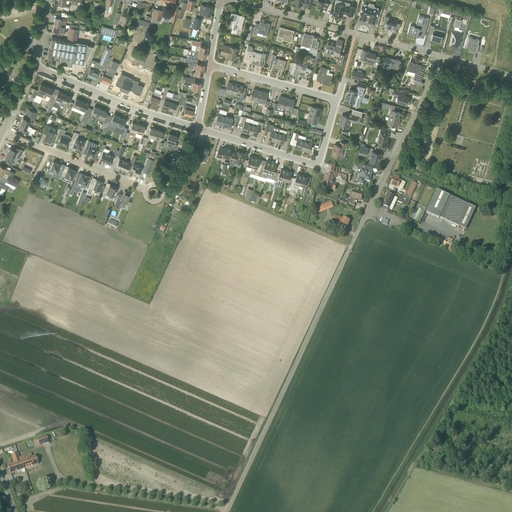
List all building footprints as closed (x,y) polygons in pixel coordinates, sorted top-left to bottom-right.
[(192,10),(195,2),(188,0),(187,5),(184,4),(183,8),(186,8),(186,9),(192,10)] [(314,0),(314,3),(317,4),(316,9),(321,10),(321,9),(323,10),(323,9),(327,10),(329,2),(325,1),(325,0),(314,0)] [(353,15),(354,10),(355,7),(350,5),(350,3),(339,0),(335,0),(335,3),(336,4),(334,14),(342,16),(343,12),(347,13),(347,14),(353,15)] [(211,15),(210,15),(212,7),(206,5),(206,6),(201,4),(199,12),(205,14),(204,18),(210,19),(211,15)] [(372,8),(372,10),(368,8),(369,7),(362,5),(360,13),(361,13),(360,16),(360,17),(360,18),(359,19),(365,21),(366,18),(369,19),(368,22),(375,24),(376,18),(377,18),(379,10),(372,8)] [(160,20),(163,11),(154,9),(151,18),(152,18),(151,22),(159,24),(160,20)] [(182,19),(184,11),(178,9),(175,17),(182,19)] [(241,30),(245,16),(241,15),(232,12),(229,21),(234,22),(231,33),(237,34),(238,29),(241,30)] [(385,16),(383,23),(386,24),(385,24),(385,27),(390,28),(393,29),(395,30),(396,28),(399,29),(401,23),(397,22),(397,24),(388,22),(389,17),(385,16)] [(61,18),(60,20),(55,18),(54,25),(65,27),(66,22),(66,19),(61,18)] [(198,29),(201,19),(195,18),(194,21),(193,26),(192,27),(198,29)] [(270,24),(260,21),(259,24),(256,23),(254,27),(251,26),(250,33),(257,35),(257,32),(267,35),(270,24)] [(406,31),(404,40),(413,42),(414,42),(414,43),(419,44),(424,26),(414,23),(411,33),(406,31)] [(65,27),(54,25),(52,31),(58,32),(58,33),(65,34),(65,31),(64,31),(65,27)] [(79,29),(77,29),(70,27),(69,27),(67,38),(77,40),(79,29)] [(283,37),(292,39),(294,31),(280,27),(277,36),(278,36),(277,40),(282,41),(283,37)] [(434,28),(431,40),(441,42),(442,37),(444,37),(445,31),(434,28)] [(313,36),(308,35),(309,34),(304,33),(301,45),(315,49),(316,42),(318,37),(313,36)] [(452,38),(450,45),(458,47),(461,35),(453,33),(453,34),(452,34),(451,38),(452,38)] [(50,45),(49,48),(60,50),(59,55),(73,57),(72,62),(84,64),(84,60),(87,45),(87,44),(51,37),(51,40),(49,40),(49,41),(49,43),(48,45),(50,45)] [(470,51),(477,52),(479,45),(478,45),(479,40),(474,38),(469,37),(467,42),(466,48),(471,49),(470,51)] [(207,53),(208,47),(200,46),(201,42),(193,40),(192,44),(196,45),(195,50),(207,53)] [(340,54),(343,40),(342,44),(339,43),(339,41),(337,40),(336,43),(328,41),(325,51),(339,55),(337,64),(342,65),(345,55),(340,54)] [(132,54),(136,45),(130,42),(126,51),(132,54)] [(87,45),(84,60),(87,60),(93,46),(87,45)] [(227,47),(223,45),(221,54),(229,56),(228,57),(235,59),(238,48),(227,45),(227,47)] [(250,59),(250,58),(251,59),(250,63),(259,66),(259,65),(264,66),(266,59),(261,58),(262,54),(253,51),(253,49),(252,47),(248,46),(247,48),(247,50),(248,50),(245,58),(250,59)] [(60,50),(49,48),(48,57),(54,58),(54,60),(60,61),(59,63),(72,66),(72,62),(73,57),(59,55),(60,50)] [(367,52),(366,51),(366,50),(363,49),(361,58),(365,59),(365,61),(373,64),(374,61),(376,54),(368,51),(367,52)] [(276,56),(276,55),(272,54),(268,68),(272,69),(273,67),(278,69),(281,70),(283,71),(286,60),(275,58),(276,56)] [(395,59),(393,59),(393,58),(386,56),(383,65),(398,69),(400,60),(395,58),(395,59)] [(192,59),(187,58),(185,58),(182,57),(181,61),(193,63),(192,68),(196,69),(204,70),(205,64),(192,62),(192,59)] [(101,72),(107,60),(103,58),(101,63),(92,59),(89,67),(90,68),(87,75),(95,78),(98,71),(101,72)] [(309,73),(310,73),(311,72),(311,71),(311,69),(310,69),(308,68),(300,66),(301,64),(291,62),(289,70),(293,72),(293,75),(298,76),(298,74),(300,74),(300,75),(306,76),(307,73),(308,73),(309,73)] [(414,63),(410,62),(408,70),(415,72),(413,79),(415,80),(414,84),(417,84),(418,81),(421,81),(424,69),(417,67),(418,64),(415,64),(415,63),(414,63)] [(107,76),(103,75),(101,80),(108,84),(111,78),(110,78),(112,74),(113,74),(116,67),(114,66),(112,65),(107,76)] [(331,85),(332,81),(331,80),(332,76),(333,73),(329,72),(330,69),(328,69),(328,68),(321,66),(317,80),(324,82),(324,83),(331,85)] [(202,76),(204,70),(196,69),(195,72),(191,74),(190,76),(197,77),(197,75),(202,76)] [(362,80),(364,73),(353,70),(352,77),(362,80)] [(200,90),(201,83),(195,82),(195,79),(185,77),(184,83),(194,86),(192,86),(192,89),(193,89),(200,90)] [(118,79),(115,85),(120,87),(119,89),(126,92),(129,87),(134,89),(132,93),(138,95),(142,87),(137,85),(138,82),(131,79),(130,82),(124,79),(123,81),(118,79)] [(233,94),(236,84),(229,82),(227,89),(220,88),(218,94),(225,96),(226,92),(233,94)] [(365,88),(366,84),(358,82),(357,86),(358,87),(357,91),(350,89),(347,101),(354,103),(353,106),(358,107),(361,94),(363,94),(364,88),(365,88)] [(35,108),(36,108),(37,109),(42,97),(47,86),(41,84),(38,90),(34,88),(31,96),(35,97),(34,100),(31,106),(32,106),(35,108)] [(242,101),(244,94),(241,93),(243,86),(236,84),(233,94),(232,97),(239,99),(239,100),(242,101)] [(47,86),(42,97),(45,98),(47,95),(50,96),(48,100),(46,104),(47,105),(49,106),(54,94),(51,93),(53,89),(47,86)] [(258,101),(261,91),(253,89),(251,96),(246,95),(245,101),(247,101),(250,102),(251,99),(258,101)] [(407,104),(409,97),(405,95),(406,92),(394,89),(393,94),(398,95),(397,102),(407,104)] [(60,104),(64,94),(58,91),(56,95),(54,94),(49,106),(52,107),(54,102),(60,104)] [(267,107),(269,101),(266,100),(268,93),(261,91),(258,101),(265,103),(264,106),(267,107)] [(157,104),(161,94),(154,92),(152,96),(151,95),(149,101),(157,104)] [(67,105),(67,104),(71,96),(64,94),(60,104),(63,106),(66,107),(67,105)] [(168,109),(172,97),(166,95),(162,107),(168,109)] [(285,108),(287,98),(280,96),(278,103),(275,103),(273,109),(283,112),(285,108)] [(174,111),(178,99),(172,97),(168,109),(174,111)] [(292,110),(291,113),(294,114),(296,108),(293,107),(295,100),(287,98),(285,108),(292,110)] [(76,99),(73,106),(79,108),(82,101),(76,99)] [(82,101),(79,108),(85,111),(88,104),(82,101)] [(394,111),(395,106),(386,103),(385,107),(391,109),(387,124),(398,127),(400,118),(399,118),(400,112),(394,111)] [(33,111),(35,108),(32,106),(31,109),(28,108),(25,113),(30,115),(29,117),(35,120),(36,117),(34,116),(36,112),(33,111)] [(97,116),(100,109),(94,106),(91,113),(90,113),(89,115),(87,114),(85,119),(88,120),(89,117),(96,120),(97,116)] [(194,108),(189,106),(188,109),(185,108),(183,114),(191,116),(193,110),(194,108)] [(320,116),(321,109),(311,106),(309,113),(320,116)] [(223,125),(226,115),(219,113),(220,109),(217,108),(215,115),(218,116),(216,123),(223,125)] [(104,119),(107,111),(100,109),(97,116),(104,119)] [(317,123),(320,116),(309,113),(307,121),(317,123)] [(356,123),(358,115),(349,113),(348,116),(343,115),(340,125),(344,126),(343,127),(341,132),(348,134),(350,129),(348,129),(349,127),(350,122),(356,123)] [(115,128),(120,117),(114,114),(111,121),(110,121),(109,123),(106,122),(102,132),(105,133),(108,125),(115,128)] [(239,122),(241,116),(235,114),(233,118),(226,115),(223,125),(230,128),(233,120),(239,122)] [(249,133),(253,123),(245,121),(247,117),(244,116),(242,123),(245,124),(242,131),(249,133)] [(35,120),(29,117),(28,120),(23,118),(21,122),(31,127),(29,126),(31,122),(33,124),(35,120)] [(123,127),(126,120),(120,117),(115,128),(116,127),(119,129),(120,126),(123,127)] [(296,124),(307,127),(309,122),(298,119),(296,124)] [(259,122),(258,125),(253,123),(249,133),(257,136),(259,128),(262,129),(264,123),(259,121),(259,122)] [(28,134),(29,131),(31,127),(21,122),(19,127),(23,129),(22,132),(28,134)] [(126,132),(124,139),(127,140),(129,133),(135,135),(136,132),(139,124),(132,122),(129,132),(126,132)] [(276,142),(279,132),(272,129),(273,125),(267,123),(265,130),(271,132),(269,139),(276,142)] [(51,141),(53,136),(56,134),(55,133),(55,132),(51,130),(52,126),(46,124),(43,131),(46,133),(44,138),(46,139),(48,141),(49,140),(51,141)] [(142,134),(145,126),(139,124),(136,132),(142,134)] [(66,146),(69,138),(63,136),(65,130),(64,129),(61,128),(60,128),(56,138),(60,139),(58,143),(66,146)] [(154,138),(157,130),(150,128),(148,136),(154,138)] [(287,131),(280,129),(279,132),(276,142),(283,144),(285,136),(288,137),(290,131),(287,130),(287,131)] [(161,140),(163,132),(157,130),(154,138),(161,140)] [(387,149),(389,141),(387,141),(389,133),(381,131),(377,143),(378,143),(377,147),(387,149)] [(81,150),(85,141),(77,138),(79,134),(75,132),(69,147),(73,149),(74,148),(81,150)] [(305,140),(305,139),(298,137),(299,133),(296,132),(294,139),(297,140),(295,147),(302,150),(305,140)] [(175,150),(177,144),(174,143),(177,136),(169,133),(166,141),(170,142),(169,148),(175,150)] [(307,138),(306,137),(306,138),(305,139),(305,140),(302,150),(309,152),(312,142),(312,139),(312,138),(309,138),(307,138)] [(94,158),(97,150),(95,149),(98,144),(88,140),(84,148),(88,150),(86,154),(88,156),(89,156),(91,157),(94,158)] [(345,147),(346,143),(340,142),(339,145),(336,144),(335,148),(334,148),(332,155),(341,158),(343,147),(345,147)] [(363,153),(367,154),(368,147),(360,145),(358,154),(362,155),(363,153)] [(20,149),(13,146),(12,149),(10,147),(7,153),(15,156),(17,151),(19,152),(20,149)] [(208,159),(210,154),(208,153),(209,149),(202,147),(199,155),(196,154),(194,161),(198,162),(199,157),(206,160),(206,159),(208,159)] [(232,149),(224,147),(223,148),(220,147),(217,156),(222,158),(222,156),(229,158),(232,149)] [(245,153),(238,151),(237,152),(233,151),(229,165),(233,166),(234,164),(241,167),(242,163),(245,153)] [(381,158),(382,154),(372,151),(369,162),(378,164),(379,160),(380,157),(381,158)] [(104,163),(108,154),(102,152),(99,160),(102,161),(102,162),(104,163)] [(12,165),(14,162),(12,162),(15,156),(7,153),(5,158),(7,159),(6,162),(12,165)] [(110,164),(114,156),(108,154),(104,163),(106,164),(107,163),(110,164)] [(255,156),(252,155),(252,156),(250,156),(248,160),(246,159),(243,167),(246,168),(247,165),(252,167),(252,166),(255,156)] [(250,173),(253,173),(255,172),(255,170),(260,172),(260,170),(262,164),(259,163),(260,159),(259,158),(259,157),(255,156),(252,166),(250,173)] [(148,157),(143,171),(148,173),(154,159),(149,157),(148,157)] [(121,170),(125,161),(119,158),(116,167),(119,168),(119,169),(121,170)] [(272,161),(268,160),(268,161),(266,161),(264,165),(262,164),(260,170),(260,172),(258,175),(266,178),(266,177),(267,177),(272,161)] [(59,168),(60,165),(53,161),(51,166),(51,165),(49,169),(50,169),(54,171),(56,173),(58,175),(60,176),(65,165),(63,170),(59,168)] [(127,171),(130,163),(125,161),(121,170),(123,171),(123,170),(127,171)] [(267,177),(272,179),(275,179),(277,172),(274,171),(277,164),(275,163),(275,162),(272,161),(267,177)] [(139,176),(140,173),(142,168),(136,166),(137,165),(133,163),(133,164),(131,170),(134,172),(133,175),(135,175),(138,176),(138,175),(139,176)] [(369,168),(354,164),(352,170),(358,172),(359,171),(361,171),(358,184),(363,185),(364,181),(370,182),(371,177),(367,176),(368,174),(372,175),(372,172),(371,172),(368,171),(369,168)] [(7,169),(6,169),(6,168),(0,165),(0,181),(5,183),(5,182),(15,187),(16,187),(19,180),(13,177),(15,173),(7,169)] [(65,165),(60,176),(60,178),(71,183),(73,179),(72,179),(74,175),(76,172),(75,172),(75,171),(68,168),(65,166),(65,165)] [(22,171),(29,174),(32,169),(24,166),(22,171)] [(336,178),(337,172),(338,169),(331,167),(331,171),(330,175),(331,175),(330,176),(326,175),(325,181),(324,181),(323,184),(324,184),(324,185),(327,186),(327,188),(335,191),(337,185),(332,184),(334,177),(336,178)] [(287,169),(283,168),(283,169),(281,168),(280,173),(277,172),(275,179),(273,183),(276,184),(277,182),(282,184),(283,180),(287,169)] [(289,190),(293,177),(290,176),(292,172),(290,171),(290,170),(287,169),(283,180),(287,181),(286,183),(288,183),(286,189),(289,190)] [(345,184),(348,175),(339,172),(338,177),(341,178),(342,180),(342,183),(345,184)] [(86,185),(90,177),(81,173),(79,178),(77,177),(74,184),(76,184),(77,181),(81,183),(80,186),(85,188),(86,185)] [(303,174),(299,173),(299,174),(297,173),(296,178),(293,177),(289,190),(292,191),(294,186),(299,188),(303,174)] [(307,189),(309,182),(307,181),(308,177),(306,176),(306,175),(303,174),(299,188),(302,189),(302,188),(307,189)] [(403,190),(406,183),(398,180),(399,178),(395,176),(391,185),(403,190)] [(93,177),(86,193),(87,193),(90,195),(91,194),(92,191),(98,194),(100,191),(103,183),(95,179),(96,179),(93,177)] [(182,190),(186,182),(182,180),(178,188),(182,190)] [(7,190),(9,186),(5,183),(0,181),(0,190),(2,187),(7,190)] [(417,185),(413,183),(412,182),(407,192),(406,191),(404,194),(411,198),(417,185)] [(105,187),(101,195),(104,196),(105,192),(110,194),(108,198),(113,200),(115,196),(114,196),(117,189),(117,188),(110,185),(108,188),(105,187)] [(126,205),(131,194),(124,191),(122,196),(118,195),(114,204),(121,207),(123,203),(126,205)] [(458,227),(468,206),(437,191),(426,213),(439,219),(440,218),(458,227)] [(354,192),(352,198),(351,204),(354,204),(356,200),(361,201),(363,194),(354,192)] [(388,212),(389,209),(392,211),(398,199),(387,194),(386,197),(385,197),(381,205),(382,206),(381,208),(388,212)] [(408,206),(410,201),(400,197),(398,202),(408,206)] [(333,208),(331,201),(322,205),(321,203),(318,204),(319,206),(315,207),(318,214),(333,208)] [(343,219),(334,215),(332,219),(341,223),(340,226),(346,229),(350,222),(343,219)] [(446,244),(444,249),(454,253),(456,248),(446,244)] [(39,446),(49,443),(46,436),(37,439),(37,440),(34,441),(36,448),(39,446)] [(31,454),(19,458),(17,453),(11,455),(14,464),(8,466),(10,474),(24,470),(38,465),(35,456),(32,457),(31,454)]
